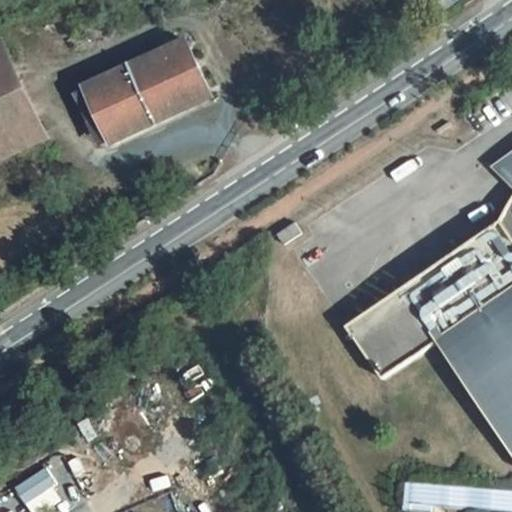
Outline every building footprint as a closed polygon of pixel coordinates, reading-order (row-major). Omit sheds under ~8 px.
[(14,34),(0,39),(0,140),(47,121),(14,34)] [(197,36),(99,79),(118,133),(217,93),(197,36)] [(436,343),(511,464),(511,148),(491,162),(511,195),(487,231),(342,322),(378,379),(436,343)] [(302,224),(295,213),(279,224),(286,235),(302,224)] [(45,511),(79,496),(64,464),(30,479),(45,511)]
